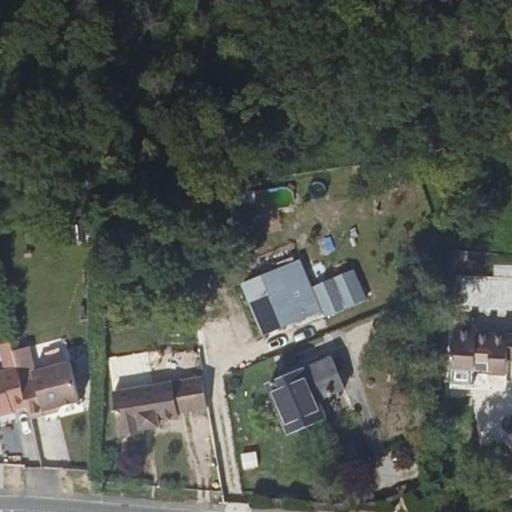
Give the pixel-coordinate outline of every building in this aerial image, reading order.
[(316,239),(321,254),(339,248),(334,233),(316,239)] [(293,287),(286,271),(253,286),(259,302),(293,287)] [(259,302),(253,286),(235,294),(255,342),(273,334),(268,321),(259,302)] [(302,306),(293,287),(259,302),(268,321),(302,306)] [(268,321),(273,334),(307,319),(302,306),(268,321)] [(427,390),(482,387),(482,372),(496,374),(496,380),(511,380),(511,345),(497,346),(496,352),(452,350),(453,345),(428,343),(427,390)] [(296,388),(308,417),(336,405),(324,376),(296,388)] [(204,412),(200,380),(105,393),(112,441),(136,438),(135,433),(153,430),(152,425),(173,422),(173,416),(204,412)] [(284,448),(315,435),(308,417),(296,388),(296,387),(264,400),(284,448)] [(481,393),(482,387),(427,390),(427,403),(446,404),(447,397),(463,399),(464,393),(481,393)] [(20,442),(52,436),(73,433),(64,391),(29,399),(31,407),(13,411),(19,436),(20,442)] [(13,411),(10,397),(0,398),(0,442),(5,442),(4,439),(19,436),(13,411)] [(20,442),(22,448),(54,443),(52,436),(20,442)]
